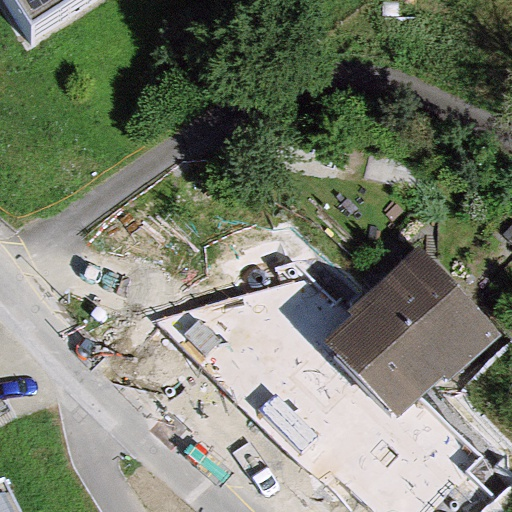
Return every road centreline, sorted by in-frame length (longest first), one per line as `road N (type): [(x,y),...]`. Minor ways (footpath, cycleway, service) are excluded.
road 1 (unclassified): [(75,383),(224,511)]
road 2 (residential): [(75,383),(0,289)]
